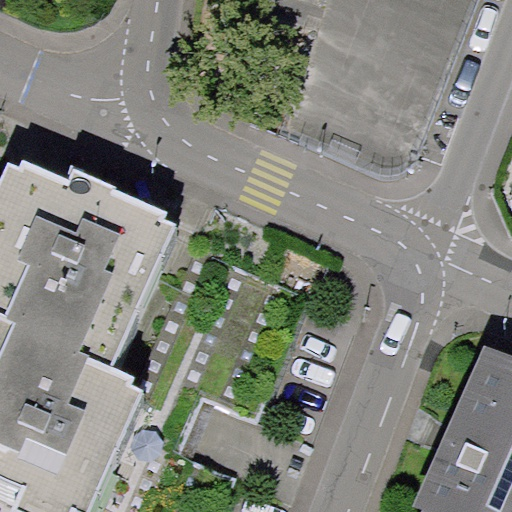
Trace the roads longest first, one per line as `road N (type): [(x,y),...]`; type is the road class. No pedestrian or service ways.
road 1 (residential): [(132,111),(430,252)]
road 2 (residential): [(430,252),(333,511)]
road 3 (residential): [(511,52),(430,252)]
road 4 (residential): [(0,77),(132,111)]
